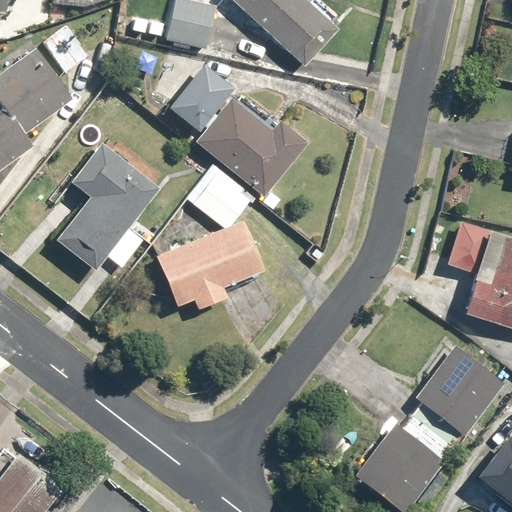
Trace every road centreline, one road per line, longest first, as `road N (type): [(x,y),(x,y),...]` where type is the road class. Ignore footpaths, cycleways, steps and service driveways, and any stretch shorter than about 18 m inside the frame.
road 1 (residential): [(437,0),(374,269),(206,483)]
road 2 (residential): [(206,483),(0,323)]
